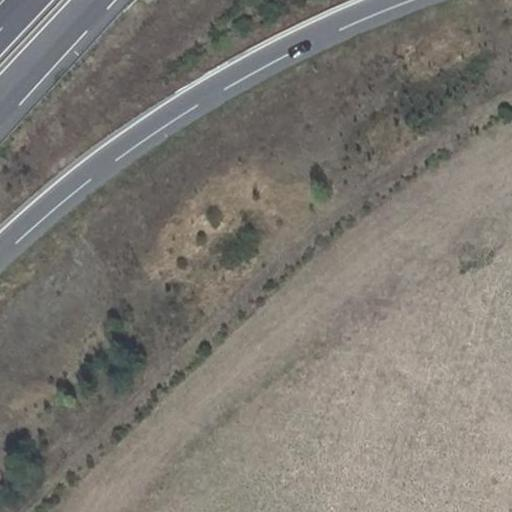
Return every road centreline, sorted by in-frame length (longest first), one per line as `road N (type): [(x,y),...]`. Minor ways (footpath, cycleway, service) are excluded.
road 1 (motorway): [(0,245),(219,80),(388,0)]
road 2 (motorway): [(0,101),(91,0)]
